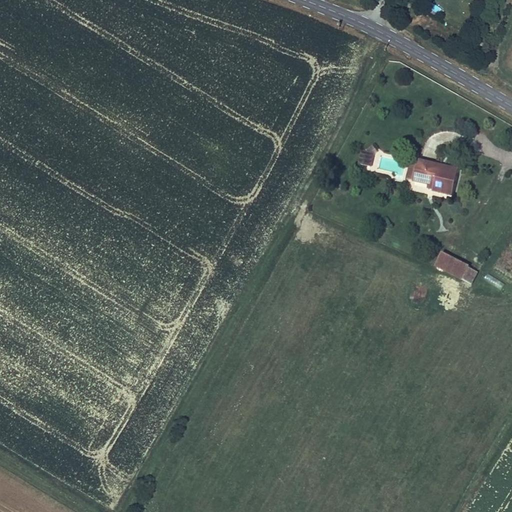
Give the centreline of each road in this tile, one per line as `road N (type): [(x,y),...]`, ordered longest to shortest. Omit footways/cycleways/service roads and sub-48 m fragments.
road 1 (track): [(380,32),(339,127),(120,511)]
road 2 (tertiary): [(305,0),(511,106)]
